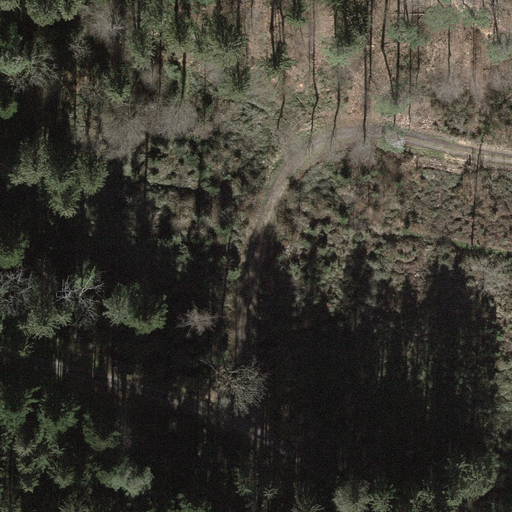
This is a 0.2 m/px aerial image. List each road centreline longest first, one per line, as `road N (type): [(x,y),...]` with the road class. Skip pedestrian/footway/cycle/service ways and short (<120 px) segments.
road 1 (track): [(511,159),(377,133),(321,141),(301,155),(273,198),(221,426)]
road 2 (track): [(372,511),(261,441),(64,365),(0,351)]
